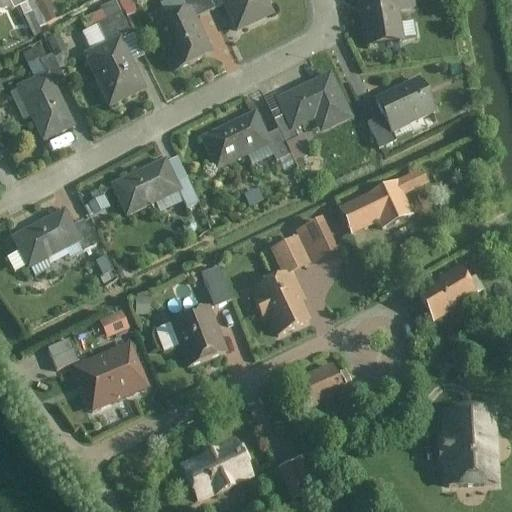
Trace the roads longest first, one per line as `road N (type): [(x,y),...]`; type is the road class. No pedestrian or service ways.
road 1 (residential): [(323,0),(322,30),(294,56),(0,214)]
road 2 (residential): [(369,324),(81,460)]
road 3 (residential): [(81,460),(0,347)]
